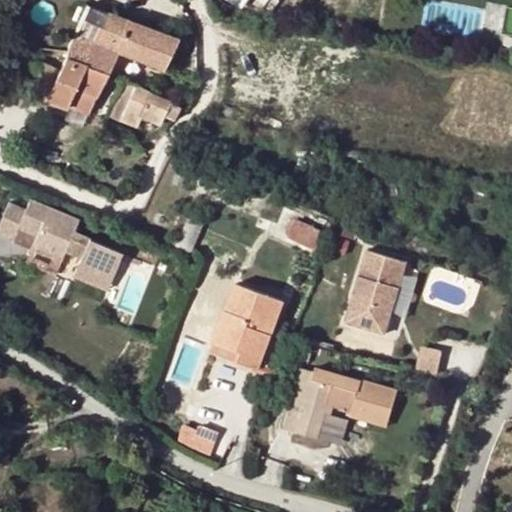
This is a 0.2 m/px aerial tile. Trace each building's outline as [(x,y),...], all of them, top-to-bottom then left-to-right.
[(74,35),(68,53),(68,57),(108,74),(118,51),(162,69),(163,65),(166,66),(176,38),(89,6),(74,35)] [(61,69),(60,72),(47,100),(57,104),(68,107),(69,105),(88,113),(94,99),(97,100),(108,74),(68,57),(61,69)] [(47,63),(43,61),(38,71),(25,100),(55,111),(57,104),(47,100),(60,72),(61,69),(47,63)] [(151,92),(123,80),(108,115),(138,127),(142,117),(153,92),(151,92)] [(153,92),(142,117),(161,124),(164,116),(174,121),(181,106),(171,102),(172,101),(153,92)] [(81,221),(78,220),(71,217),(32,200),(28,211),(16,207),(9,224),(20,228),(19,230),(40,238),(34,251),(62,264),(70,245),(75,233),(81,221)] [(74,211),(71,217),(78,220),(81,214),(74,211)] [(328,236),(297,224),(289,242),(320,254),(328,236)] [(105,268),(115,273),(123,253),(75,233),(70,245),(85,252),(75,277),(97,286),(105,268)] [(411,263),(370,250),(356,303),(374,307),(368,330),(389,336),(411,263)] [(56,277),(62,264),(34,251),(29,265),(56,277)] [(108,291),(115,273),(105,268),(97,286),(108,291)] [(261,347),(265,335),(270,338),(283,302),(236,285),(231,298),(236,299),(230,315),(226,313),(216,342),(245,354),(241,364),(259,370),(266,349),(261,347)] [(230,315),(236,299),(231,298),(226,313),(230,315)] [(368,330),(374,307),(356,303),(350,325),(368,330)] [(266,349),(270,338),(265,335),(261,347),(266,349)] [(334,346),(309,339),(308,344),(333,351),(334,346)] [(212,353),(241,364),(245,354),(216,342),(212,353)] [(443,351),(422,345),(415,371),(437,377),(443,351)] [(322,350),(308,346),(304,361),(318,366),(322,350)] [(358,392),(333,384),(333,386),(313,380),(315,373),(302,369),(285,430),(318,440),(326,414),(329,406),(337,408),(352,413),(358,392)] [(313,380),(333,386),(333,384),(336,377),(316,371),(315,373),(313,380)] [(400,393),(362,381),(358,392),(352,413),(351,416),(381,426),(385,412),(393,414),(400,393)] [(337,408),(329,406),(326,414),(334,416),(337,408)] [(158,411),(153,409),(148,421),(153,423),(158,411)] [(393,414),(385,412),(381,426),(388,428),(393,414)] [(202,426),(193,450),(210,456),(220,433),(202,426)] [(116,441),(119,431),(111,428),(108,437),(116,441)] [(112,468),(114,462),(108,460),(104,465),(112,468)]
